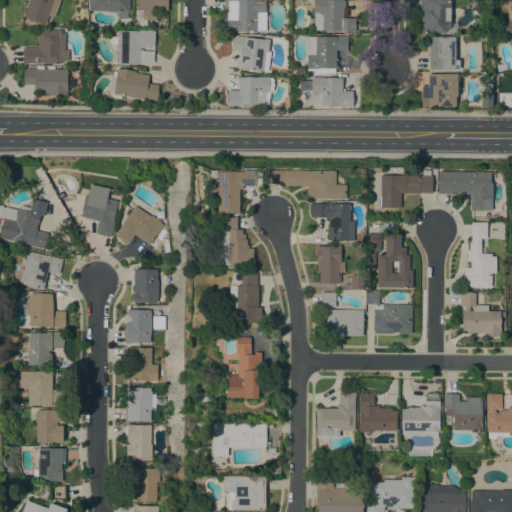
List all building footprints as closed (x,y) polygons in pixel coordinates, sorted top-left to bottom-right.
[(59,0),(54,16),(48,14),(45,24),(24,16),(23,17),(22,16),(27,0),(59,0)] [(115,11),(115,12),(109,12),(109,10),(89,10),(87,0),(129,0),(129,11),(127,11),(127,18),(117,18),(117,11),(115,11)] [(135,0),(167,0),(167,11),(155,11),(155,19),(146,19),(146,26),(138,26),(138,19),(135,19),(135,0)] [(265,30),(237,30),(237,31),(236,31),(236,33),(223,33),(223,0),(265,0),(265,4),(266,4),(265,30)] [(343,8),(342,18),(355,18),(355,23),(355,26),(355,31),(314,31),(314,0),(344,0),(344,8),(343,8)] [(419,0),(450,0),(450,29),(445,28),(445,32),(419,32),(419,0)] [(64,50),(68,50),(68,61),(61,61),(61,63),(28,63),(22,63),(22,48),(37,48),(37,29),(42,29),(42,30),(61,30),(61,32),(64,32),(64,50)] [(117,30),(138,31),(138,30),(154,30),(154,46),(142,46),(142,50),(153,50),(153,62),(142,62),(142,64),(117,63),(117,51),(116,51),(116,43),(110,43),(110,36),(117,36),(117,30)] [(268,71),(238,68),(240,50),(230,49),(232,35),(245,36),(245,37),(264,39),(264,38),(269,39),(267,51),(270,51),(268,71)] [(307,54),(307,36),(336,36),(348,36),(348,39),(347,39),(347,50),(335,50),(335,58),(337,58),(337,61),(335,61),(335,65),(337,65),(337,68),(334,68),(334,72),(307,75),(307,69),(306,69),(306,54),(307,54)] [(454,60),(458,60),(458,69),(429,69),(429,36),(454,36),(454,60)] [(505,63),(506,69),(497,71),(496,65),(505,63)] [(34,92),(34,84),(23,84),(23,68),(24,68),(24,67),(25,67),(25,68),(57,69),(57,70),(58,70),(59,68),(67,69),(67,76),(73,77),(73,88),(67,87),(67,90),(67,95),(48,94),(48,92),(34,92)] [(111,76),(112,76),(112,75),(107,74),(107,70),(113,71),(116,71),(116,68),(135,71),(135,73),(148,75),(147,83),(159,84),(156,100),(120,94),(120,99),(113,98),(109,92),(111,76)] [(421,85),(427,86),(427,73),(457,74),(457,75),(458,75),(458,81),(457,81),(456,96),(455,96),(455,107),(436,107),(436,106),(421,106),(421,85)] [(238,77),(256,77),(269,77),(269,78),(272,78),(272,79),(274,79),(274,81),(273,81),(273,84),(272,91),(270,91),(268,99),(264,98),(264,105),(238,105),(227,105),(227,90),(238,90),(238,77)] [(304,80),(311,80),(311,77),(323,77),(323,78),(342,78),(342,91),(352,91),(352,106),(338,106),(338,105),(311,105),(311,91),(309,91),(309,90),(304,90),(304,80)] [(238,212),(218,212),(218,171),(243,171),(243,170),(256,170),(256,185),(242,185),(242,188),(238,188),(238,212)] [(284,186),(284,183),(266,183),(266,170),(335,171),(335,184),(346,184),(346,199),(307,198),(307,186),(284,186)] [(400,175),(400,174),(419,175),(422,175),(422,170),(430,170),(430,175),(432,175),(431,193),(418,192),(418,193),(400,193),(400,208),(380,208),(380,209),(378,209),(378,195),(380,195),(380,175),(400,175)] [(490,172),(490,183),(492,183),(491,210),(470,210),(470,194),(437,193),(438,171),(490,172)] [(117,200),(112,220),(114,221),(110,236),(95,233),(97,221),(91,219),(81,217),(85,193),(93,195),(94,189),(106,192),(105,197),(107,197),(106,198),(117,200)] [(44,248),(26,245),(27,243),(0,238),(0,224),(1,225),(5,207),(17,210),(17,208),(20,209),(20,206),(32,201),(32,199),(45,202),(44,207),(46,209),(45,213),(43,214),(43,216),(39,215),(37,225),(34,225),(34,227),(36,228),(36,230),(47,233),(44,248)] [(349,221),(353,221),(353,240),(328,240),(328,219),(325,219),(325,217),(311,217),(311,215),(310,215),(310,205),(311,205),(311,203),(322,203),(322,202),(334,202),(334,203),(349,203),(349,221)] [(150,216),(151,215),(160,221),(160,222),(162,224),(151,241),(149,244),(134,234),(127,244),(114,235),(118,230),(118,231),(134,206),(150,216)] [(234,217),(234,216),(236,216),(236,229),(242,229),(242,234),(245,234),(244,239),(246,239),(246,245),(248,245),(248,248),(253,248),(253,255),(254,256),(254,259),(255,259),(255,265),(254,265),(253,268),(221,268),(222,217),(234,217)] [(463,287),(464,267),(470,267),(470,261),(466,261),(466,250),(469,250),(469,242),(471,242),(471,222),(486,222),(486,238),(481,238),(480,253),(491,253),(491,256),(495,256),(495,273),(491,273),(491,287),(463,287)] [(374,268),(365,267),(365,234),(366,234),(380,234),(380,251),(375,251),(374,268)] [(402,288),(402,287),(378,287),(378,255),(381,255),(381,254),(385,254),(385,234),(389,234),(400,234),(400,247),(405,247),(405,255),(409,255),(409,270),(412,270),(411,288),(402,288)] [(339,283),(319,283),(319,270),(317,270),(317,261),(316,261),(316,246),(337,246),(337,245),(340,245),(340,261),(343,261),(343,272),(339,272),(339,283)] [(46,255),(62,258),(59,273),(47,271),(42,289),(33,287),(33,286),(19,283),(20,282),(19,282),(22,269),(23,269),(27,251),(46,255)] [(157,298),(156,298),(156,302),(140,302),(133,302),(133,289),(134,289),(134,284),(131,284),(131,270),(134,270),(134,269),(156,269),(156,280),(158,280),(157,298)] [(257,307),(261,307),(261,308),(260,308),(260,323),(235,322),(236,307),(229,307),(229,286),(236,286),(236,285),(241,285),(241,273),(257,273),(257,275),(256,275),(256,285),(258,285),(257,307)] [(364,275),(364,289),(350,289),(350,275),(364,275)] [(364,303),(364,291),(378,291),(378,303),(364,303)] [(362,310),(362,335),(344,335),(344,332),(326,332),(326,335),(322,335),(323,306),(320,306),(320,292),(335,292),(335,306),(330,306),(330,309),(362,310)] [(500,311),(500,326),(501,326),(500,336),(486,336),(486,335),(483,335),(483,333),(466,332),(466,330),(463,330),(463,327),(461,327),(461,312),(463,312),(463,310),(463,305),(460,305),(460,292),(474,292),(474,306),(469,306),(469,310),(483,311),(500,311)] [(23,298),(28,298),(28,296),(29,296),(29,293),(52,294),(52,296),(52,310),(64,311),(64,327),(50,327),(50,326),(28,326),(29,315),(27,315),(27,314),(23,314),(23,298)] [(411,304),(411,333),(398,333),(398,332),(392,332),(392,333),(373,333),(373,330),(373,309),(382,309),(382,304),(411,304)] [(150,331),(149,331),(149,342),(129,342),(129,343),(126,343),(126,341),(124,341),(124,326),(125,326),(126,310),(126,309),(149,310),(149,313),(151,313),(150,331)] [(62,332),(63,347),(51,347),(51,350),(48,350),(48,353),(51,353),(51,365),(28,365),(28,333),(45,333),(45,332),(62,332)] [(249,337),(250,349),(250,354),(254,354),(254,352),(261,352),(261,371),(257,371),(258,398),(243,398),(243,397),(225,398),(225,375),(238,375),(238,351),(236,351),(236,337),(249,337)] [(150,364),(157,364),(156,381),(126,380),(126,357),(125,357),(125,348),(127,348),(127,347),(151,347),(150,364)] [(20,368),(29,368),(29,371),(51,371),(51,390),(56,390),(56,404),(27,404),(28,387),(16,387),(16,371),(20,371),(20,368)] [(155,407),(151,407),(151,410),(150,410),(150,420),(126,420),(126,419),(124,419),(125,386),(135,386),(135,387),(150,387),(150,391),(151,391),(151,394),(155,394),(155,407)] [(337,408),(337,404),(339,404),(339,392),(355,393),(355,396),(354,396),(354,430),(339,430),(338,436),(318,436),(318,430),(316,430),(316,408),(337,408)] [(371,430),(371,431),(358,431),(358,424),(359,424),(359,412),(358,412),(358,403),(359,403),(359,393),(373,393),(373,405),(378,405),(378,408),(390,408),(390,411),(397,410),(397,422),(396,422),(396,430),(371,430)] [(420,407),(420,405),(424,405),(424,396),(425,396),(425,394),(427,394),(427,393),(439,393),(439,403),(439,413),(438,425),(439,425),(439,432),(426,431),(401,430),(401,412),(401,409),(408,409),(408,407),(420,407)] [(443,394),(458,394),(458,401),(465,401),(466,398),(468,398),(468,397),(479,397),(479,398),(481,398),(481,424),(482,424),(482,429),(471,429),(471,430),(453,430),(453,423),(452,423),(452,417),(452,416),(444,416),(444,407),(443,407),(443,394)] [(511,407),(511,432),(487,432),(487,431),(486,431),(486,413),(488,413),(488,409),(485,409),(486,394),(501,394),(501,409),(495,409),(495,413),(498,413),(498,410),(507,410),(507,407),(511,407)] [(36,423),(35,423),(35,411),(36,412),(36,409),(60,410),(60,419),(59,419),(59,421),(57,421),(56,425),(62,425),(62,442),(36,442),(36,423)] [(266,424),(265,447),(227,447),(227,456),(213,456),(213,424),(266,424)] [(150,444),(151,444),(151,455),(150,455),(150,457),(135,457),(135,459),(127,459),(127,445),(130,445),(130,443),(127,443),(127,441),(124,441),(124,426),(127,426),(127,425),(150,425),(150,444)] [(55,481),(55,480),(34,479),(34,470),(37,470),(37,458),(38,458),(38,448),(62,448),(62,449),(64,449),(64,462),(62,462),(62,463),(61,463),(61,467),(62,467),(62,481),(55,481)] [(156,482),(156,501),(133,502),(133,500),(130,500),(129,469),(158,468),(159,482),(156,482)] [(266,476),(265,510),(228,509),(228,492),(222,492),(222,476),(266,476)] [(373,502),(373,482),(383,482),(383,479),(401,480),(401,477),(411,477),(411,508),(393,508),(393,506),(383,506),(383,511),(367,511),(367,502),(373,502)] [(333,487),(349,487),(349,488),(361,488),(361,511),(317,511),(317,505),(316,505),(315,478),(333,478),(333,487)] [(459,489),(459,491),(464,491),(464,508),(465,508),(465,511),(419,511),(419,486),(437,485),(449,485),(449,486),(451,486),(459,489)] [(499,486),(499,490),(511,490),(511,511),(469,511),(469,500),(470,500),(470,490),(480,490),(480,486),(499,486)] [(21,511),(26,500),(47,508),(50,502),(67,509),(65,511),(21,511)]
